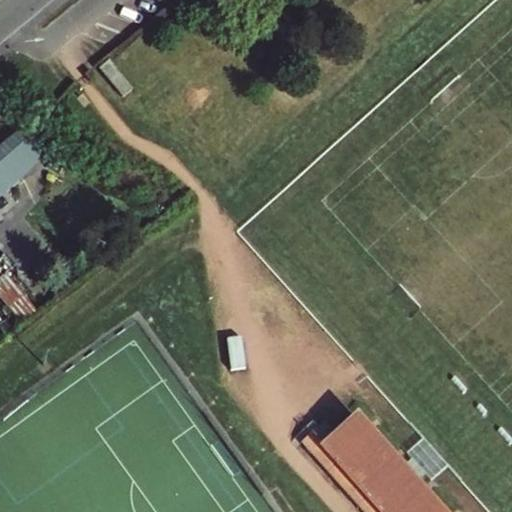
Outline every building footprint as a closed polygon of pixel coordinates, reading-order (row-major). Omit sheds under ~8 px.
[(124,61),(113,70),(138,101),(149,92),(124,61)] [(30,144),(22,136),(0,154),(0,165),(18,187),(47,163),(42,158),(30,144)] [(0,177),(12,192),(18,187),(0,165),(0,177)] [(0,177),(0,189),(2,187),(9,195),(12,192),(0,177)] [(449,511),(355,408),(335,425),(324,414),(302,433),(373,511),(449,511)]
